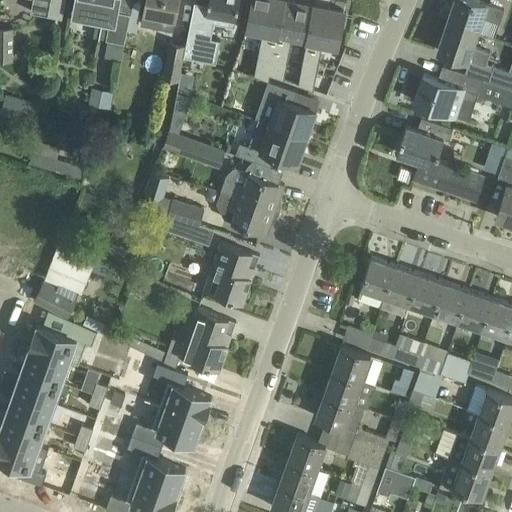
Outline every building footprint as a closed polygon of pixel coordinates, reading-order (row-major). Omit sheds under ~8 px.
[(32,0),(32,2),(31,10),(48,13),(50,0),(32,0)] [(75,0),(73,14),(109,21),(106,38),(124,41),(126,29),(127,29),(131,12),(118,9),(120,2),(120,0),(75,0)] [(145,0),(143,10),(145,11),(159,13),(157,26),(174,29),(179,0),(145,0)] [(194,0),(186,43),(184,54),(216,61),(220,38),(211,36),(214,20),(235,24),(239,0),(209,0),(209,2),(196,0),(194,0)] [(251,0),(246,30),(262,33),(255,74),(269,79),(270,73),(285,0),(251,0)] [(287,0),(285,0),(270,73),(284,77),(292,38),(307,40),(313,5),(287,0)] [(482,0),(454,0),(448,20),(477,30),(482,15),(500,21),(504,7),(482,0)] [(307,40),(298,83),(299,83),(314,88),(322,45),(338,48),(345,10),(313,4),(313,5),(307,40)] [(448,20),(438,48),(467,58),(469,58),(485,64),(486,61),(490,50),(472,44),(477,30),(448,20)] [(0,57),(13,58),(13,28),(0,27),(0,57)] [(359,27),(351,55),(361,58),(369,30),(359,27)] [(163,76),(179,79),(184,54),(186,43),(170,40),(163,76)] [(493,64),(488,79),(504,83),(509,85),(511,86),(511,70),(509,69),(493,64)] [(423,72),(414,99),(433,106),(449,111),(454,113),(469,118),(478,92),(483,77),(456,68),(451,82),(438,78),(423,72)] [(272,80),(267,92),(276,95),(278,96),(278,97),(270,120),(269,121),(307,135),(317,108),(316,108),(294,100),(298,89),(296,88),(276,81),(274,80),(272,80)] [(110,107),(113,90),(92,85),(88,102),(110,107)] [(511,86),(509,85),(503,101),(511,103),(511,86)] [(5,94),(1,110),(37,119),(41,103),(5,94)] [(476,198),(483,179),(485,174),(437,157),(444,137),(449,139),(454,126),(445,123),(429,118),(422,115),(418,127),(406,123),(397,151),(419,159),(413,177),(476,198)] [(298,161),(307,135),(258,117),(249,143),(240,140),(236,150),(236,151),(254,158),(271,164),(275,153),(298,161)] [(169,128),(163,144),(186,152),(212,161),(218,145),(192,136),(179,132),(169,128)] [(30,162),(79,176),(83,164),(57,157),(60,146),(36,139),(30,162)] [(503,196),(497,215),(511,220),(511,156),(505,154),(497,175),(510,179),(509,183),(508,182),(503,196)] [(236,165),(232,168),(228,171),(226,175),(221,188),(240,195),(280,209),(281,201),(281,194),(285,183),(236,165)] [(153,168),(142,203),(168,212),(167,213),(188,219),(199,223),(205,205),(173,195),(173,196),(164,193),(169,174),(153,168)] [(85,188),(82,197),(92,200),(95,191),(85,188)] [(221,188),(217,200),(223,202),(221,209),(225,217),(267,232),(271,221),(277,215),(280,209),(240,195),(221,188)] [(186,226),(183,234),(190,236),(209,242),(214,227),(201,223),(188,219),(186,226)] [(221,239),(204,287),(224,294),(243,301),(252,275),(249,274),(253,266),(255,267),(255,266),(250,263),(254,252),(259,254),(260,253),(241,246),(221,239)] [(58,242),(45,276),(58,281),(56,285),(78,296),(81,290),(82,291),(92,268),(96,257),(58,242)] [(382,305),(396,262),(371,254),(361,285),(357,297),(382,305)] [(406,313),(409,302),(410,302),(420,270),(396,262),(382,305),(406,313)] [(434,310),(445,279),(420,270),(410,302),(434,310)] [(56,285),(44,279),(34,299),(68,316),(78,296),(56,285)] [(434,310),(458,318),(469,287),(445,279),(434,310)] [(458,318),(483,326),(493,295),(469,287),(458,318)] [(511,301),(493,295),(483,326),(507,335),(511,319),(511,301)] [(185,340),(180,354),(219,368),(228,342),(226,341),(229,332),(232,333),(236,319),(197,306),(185,340)] [(344,337),(363,343),(368,345),(372,336),(373,332),(367,330),(348,323),(344,337)] [(128,332),(124,341),(164,359),(167,350),(128,332)] [(50,337),(42,359),(81,374),(89,351),(104,357),(108,345),(84,336),(80,348),(50,337)] [(372,336),(368,345),(392,354),(396,344),(372,336)] [(371,353),(360,349),(342,342),(333,367),(362,377),(371,353)] [(416,362),(420,353),(396,344),(392,354),(416,362)] [(421,352),(421,353),(420,353),(416,362),(441,371),(445,360),(421,352)] [(465,380),(469,370),(458,366),(461,359),(447,354),(445,360),(441,371),(465,380)] [(42,359),(34,380),(73,395),(81,374),(42,359)] [(469,370),(479,374),(492,379),(496,369),(472,360),(469,370)] [(398,383),(407,386),(413,369),(405,365),(398,383)] [(333,367),(325,391),(354,401),(362,377),(333,367)] [(496,369),(492,379),(506,384),(510,374),(496,369)] [(126,371),(122,383),(133,387),(137,375),(126,371)] [(419,373),(414,387),(435,394),(431,393),(436,379),(419,373)] [(166,375),(162,388),(177,393),(169,417),(212,432),(221,409),(192,399),(197,385),(166,375)] [(34,380),(26,401),(66,416),(73,395),(34,380)] [(467,407),(509,422),(511,414),(511,395),(476,382),(467,407)] [(435,394),(414,387),(409,400),(419,404),(418,406),(430,410),(435,394)] [(316,415),(335,422),(345,425),(354,401),(325,391),(316,415)] [(109,395),(105,406),(116,410),(120,399),(109,395)] [(400,397),(394,415),(402,418),(409,401),(400,397)] [(26,401),(19,422),(58,437),(66,416),(26,401)] [(105,406),(100,417),(112,421),(116,410),(105,406)] [(467,407),(478,411),(469,435),(501,446),(509,422),(467,407)] [(409,414),(401,437),(412,441),(420,418),(409,414)] [(394,415),(386,435),(358,425),(353,440),(384,451),(389,436),(395,438),(402,418),(394,415)] [(145,434),(141,447),(171,458),(175,445),(204,455),(212,432),(169,417),(161,440),(145,434)] [(19,422),(11,443),(50,458),(58,437),(19,422)] [(449,447),(455,430),(446,426),(439,444),(449,447)] [(458,431),(449,455),(492,470),(501,446),(469,435),(458,431)] [(289,456),(318,466),(326,442),(297,432),(289,456)] [(93,437),(89,448),(101,452),(105,441),(93,437)] [(391,447),(385,464),(402,469),(412,441),(401,437),(396,449),(391,447)] [(384,451),(353,440),(348,454),(355,457),(353,464),(356,465),(352,478),(372,485),(384,451)] [(11,443),(3,466),(33,477),(29,488),(53,497),(57,486),(42,480),(50,458),(11,443)] [(141,447),(136,460),(152,466),(143,489),(187,504),(195,481),(166,471),(171,458),(141,447)] [(89,448),(85,459),(96,463),(101,452),(89,448)] [(440,480),(452,484),(483,495),(492,470),(449,455),(440,480)] [(309,490),(318,466),(289,456),(280,480),(309,490)] [(385,464),(377,489),(390,494),(392,490),(408,496),(412,485),(416,474),(402,469),(385,464)] [(82,469),(78,480),(89,484),(93,473),(82,469)] [(416,474),(412,485),(428,490),(421,510),(427,511),(428,511),(431,506),(432,506),(434,498),(437,490),(438,488),(440,482),(416,474)] [(346,496),(357,500),(365,503),(372,485),(352,478),(346,496)] [(280,480),(271,504),(293,511),(314,511),(321,494),(309,490),(280,480)] [(134,511),(120,507),(117,511),(183,511),(187,504),(143,489),(135,511),(134,511)] [(445,501),(447,493),(437,490),(434,498),(440,500),(445,501)]
